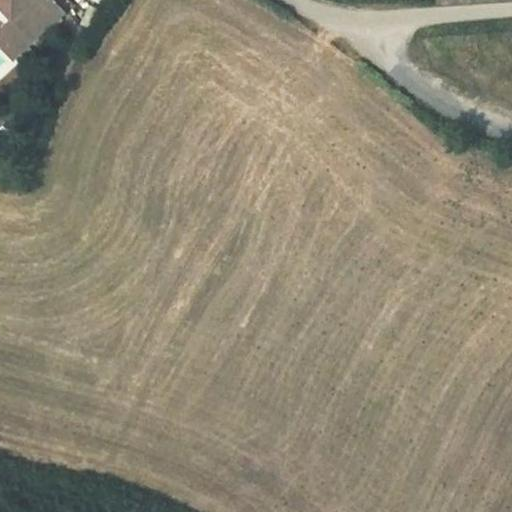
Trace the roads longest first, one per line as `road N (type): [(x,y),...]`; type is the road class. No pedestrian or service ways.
road 1 (residential): [(511,132),(352,34)]
road 2 (unclassified): [(511,8),(412,17),(352,34)]
